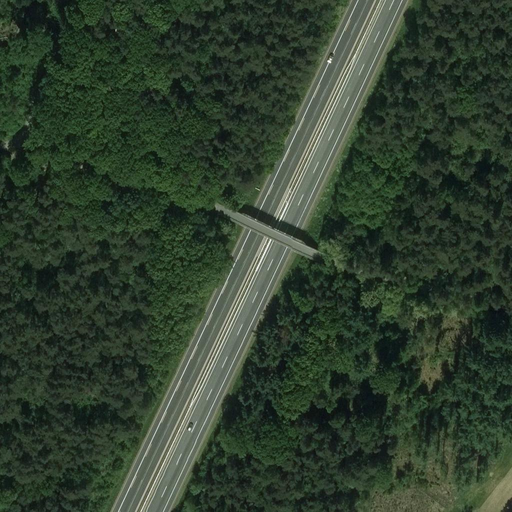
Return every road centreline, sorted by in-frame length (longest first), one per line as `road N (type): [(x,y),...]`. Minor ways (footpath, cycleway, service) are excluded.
road 1 (motorway): [(367,0),(128,511)]
road 2 (motorway): [(159,511),(396,0)]
road 3 (track): [(511,308),(327,256),(123,162),(20,140)]
road 4 (unclassified): [(0,148),(20,140),(32,120),(77,0)]
